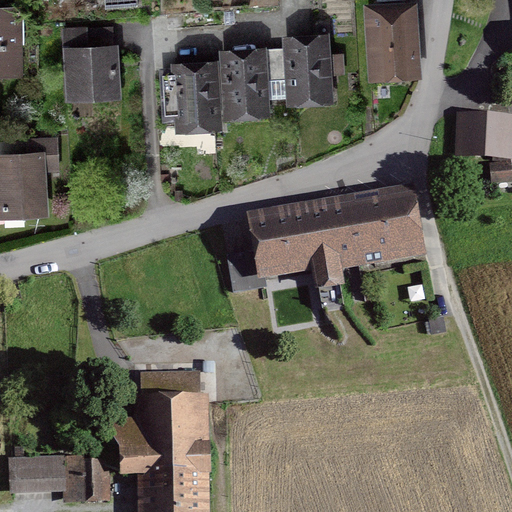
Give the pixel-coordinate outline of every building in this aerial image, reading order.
[(418,0),(377,0),(365,1),(370,82),(423,78),(418,0)] [(22,4),(0,4),(0,72),(23,73),(22,4)] [(330,33),(283,37),(289,105),(336,101),(330,33)] [(116,43),(65,46),(67,97),(118,95),(116,43)] [(270,116),(266,47),(227,49),(232,119),(270,116)] [(178,63),(182,132),(224,129),(219,61),(178,63)] [(272,76),(273,97),(286,96),(285,75),(272,76)] [(511,113),(456,111),(455,152),(511,154),(511,113)] [(37,153),(0,153),(0,216),(50,216),(49,169),(61,169),(61,134),(37,135),(37,153)] [(489,177),(511,178),(511,158),(489,158),(489,177)] [(403,197),(240,225),(251,287),(307,278),(311,297),(343,292),(340,272),(414,260),(403,197)] [(213,511),(210,393),(144,394),(145,441),(123,442),(124,474),(147,474),(147,511),(213,511)] [(87,453),(9,459),(12,496),(65,492),(66,505),(113,502),(109,460),(87,462),(87,453)]
